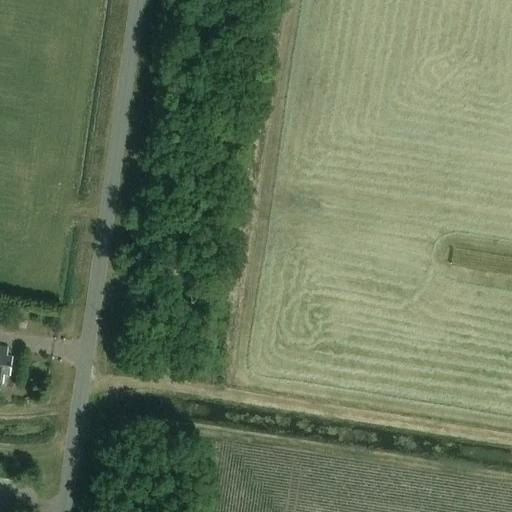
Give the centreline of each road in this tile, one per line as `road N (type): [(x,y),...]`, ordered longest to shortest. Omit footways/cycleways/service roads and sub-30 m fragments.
road 1 (unclassified): [(60,511),(136,0)]
road 2 (track): [(80,385),(132,383),(511,442)]
